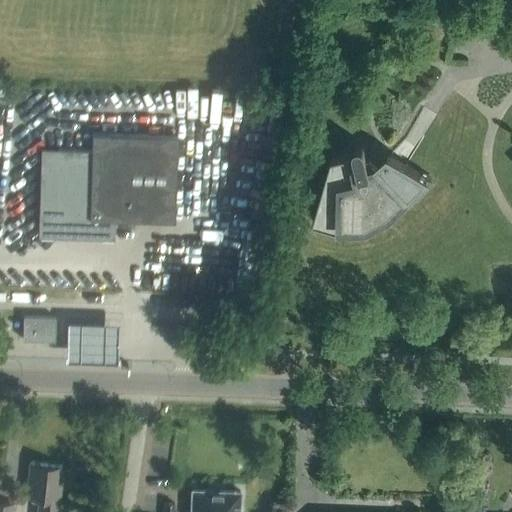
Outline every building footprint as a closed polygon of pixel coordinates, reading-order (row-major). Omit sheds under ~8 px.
[(174,220),(177,135),(92,133),(92,149),(41,148),(38,233),(107,235),(107,218),(174,220)] [(367,152),(365,146),(364,145),(364,144),(363,143),(361,142),(360,142),(359,142),(358,142),(357,142),(356,142),(355,143),(354,144),(354,145),(353,146),(353,147),(353,148),(353,149),(356,161),(353,162),(350,152),(331,157),(313,220),(329,225),(340,228),(351,229),(362,227),(373,224),(383,219),(400,204),(428,177),(407,164),(388,153),(378,163),(373,158),(371,151),(367,152)] [(183,274),(190,282),(196,277),(203,285),(218,273),(205,257),(183,274)] [(54,340),(55,316),(23,315),(22,339),(54,340)] [(119,317),(65,315),(64,347),(64,353),(119,354),(119,347),(119,317)] [(59,487),(62,466),(30,462),(28,484),(27,494),(39,496),(37,511),(57,511),(59,502),(57,501),(57,497),(58,497),(59,487)] [(239,511),(240,490),(192,489),(191,511),(185,511),(184,511),(239,511)] [(0,511),(13,511),(14,503),(0,500),(0,511)] [(174,511),(175,502),(164,501),(163,511),(174,511)]
